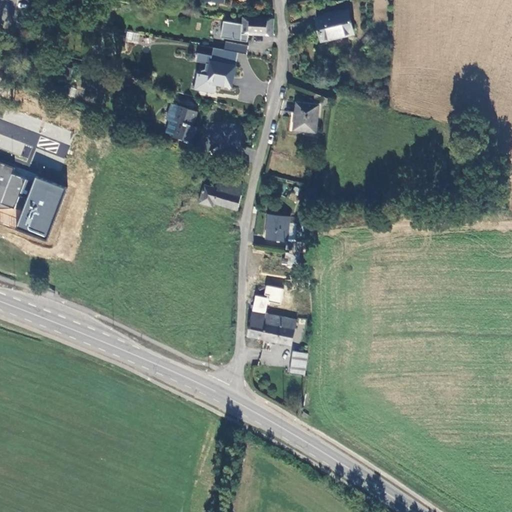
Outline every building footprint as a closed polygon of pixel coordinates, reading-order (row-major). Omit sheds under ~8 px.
[(352,36),(348,13),(314,19),(318,42),(352,36)] [(240,32),(272,35),(273,18),(241,16),(240,32)] [(127,31),(126,41),(138,43),(140,33),(127,31)] [(209,64),(205,86),(231,91),(235,69),(209,64)] [(330,102),(320,97),(319,104),(322,104),(322,110),(329,110),(330,102)] [(165,130),(192,139),(197,124),(192,123),(197,108),(170,99),(166,114),(169,116),(165,130)] [(317,133),(319,106),(298,104),(296,131),(317,133)] [(226,151),(223,160),(236,164),(239,155),(226,151)] [(22,166),(0,157),(0,194),(0,195),(0,199),(3,201),(1,206),(7,209),(22,206),(34,176),(20,171),(22,166)] [(229,168),(227,175),(240,178),(241,171),(229,168)] [(214,199),(238,205),(241,192),(238,191),(241,181),(222,177),(222,178),(216,177),(215,183),(204,181),(199,199),(213,202),(214,199)] [(267,234),(288,238),(292,213),(270,210),(267,234)] [(288,238),(287,246),(298,248),(298,239),(288,238)] [(266,317),(267,311),(268,303),(281,306),(284,291),(266,288),(264,303),(255,301),(247,339),(264,342),(268,317),(266,317)] [(268,317),(264,342),(292,347),(296,322),(268,317)] [(305,380),(308,357),(295,354),(291,377),(305,380)]
